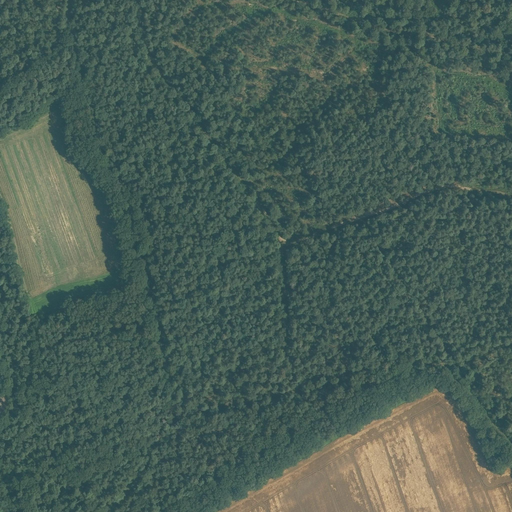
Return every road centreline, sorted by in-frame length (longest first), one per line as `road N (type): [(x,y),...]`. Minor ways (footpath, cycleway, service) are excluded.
road 1 (track): [(511,195),(440,188),(284,242),(285,336),(262,397)]
road 2 (track): [(426,38),(293,0)]
